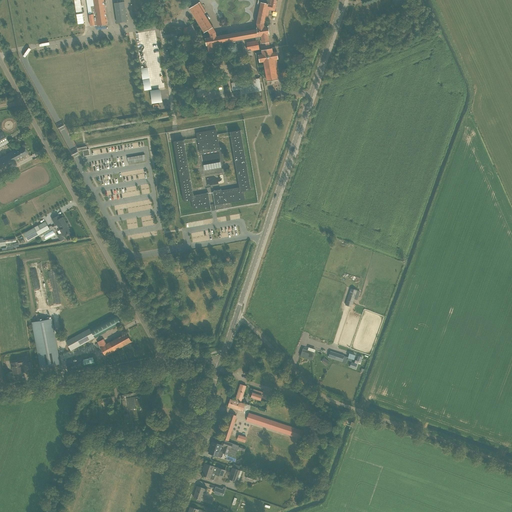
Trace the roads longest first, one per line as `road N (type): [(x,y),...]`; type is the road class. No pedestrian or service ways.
road 1 (unclassified): [(163,355),(0,60)]
road 2 (tertiary): [(236,316),(344,0)]
road 3 (unclassified): [(511,465),(321,398),(236,316)]
road 4 (unclassified): [(0,392),(152,365),(163,355)]
road 5 (tertiary): [(169,511),(220,363)]
